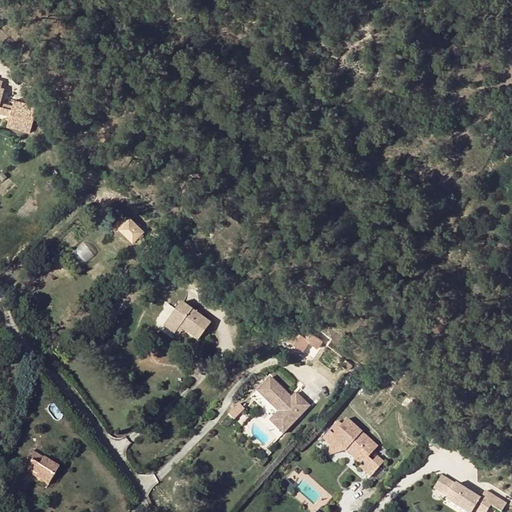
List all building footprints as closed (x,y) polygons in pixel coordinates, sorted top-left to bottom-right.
[(3,105),(2,109),(0,108),(0,115),(0,116),(0,115),(0,125),(20,131),(27,106),(4,100),(3,105)] [(122,215),(116,209),(115,208),(104,220),(105,221),(111,227),(122,215)] [(122,215),(111,227),(126,242),(137,230),(122,215)] [(172,329),(176,331),(191,341),(202,323),(171,304),(158,326),(170,333),(172,329)] [(286,325),(282,333),(290,338),(288,341),(301,348),(307,336),(286,325)] [(155,329),(167,337),(170,333),(158,326),(155,329)] [(226,353),(217,363),(223,368),(232,358),(226,353)] [(276,416),(291,428),(312,404),(297,391),(293,396),(271,377),(259,392),(281,410),(276,416)] [(242,405),(232,416),(238,421),(248,410),(242,405)] [(338,422),(335,419),(326,428),(349,449),(361,459),(359,461),(371,471),(383,456),(372,446),(377,440),(346,413),(338,422)] [(291,428),(276,416),(273,420),(287,432),(291,428)] [(349,449),(326,428),(322,433),(345,453),(349,449)] [(27,459),(31,462),(26,470),(37,476),(35,478),(48,486),(58,468),(31,452),(27,459)] [(26,470),(25,472),(35,478),(37,476),(26,470)] [(436,483),(448,493),(457,481),(445,472),(436,483)] [(467,511),(485,511),(490,506),(497,511),(501,511),(506,506),(487,491),(480,499),(457,481),(448,493),(446,495),(467,511)]
